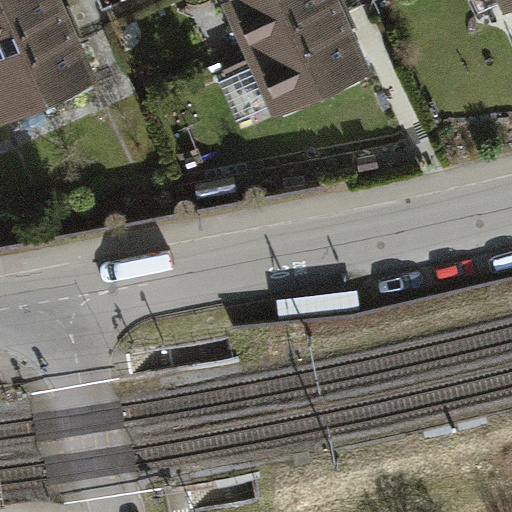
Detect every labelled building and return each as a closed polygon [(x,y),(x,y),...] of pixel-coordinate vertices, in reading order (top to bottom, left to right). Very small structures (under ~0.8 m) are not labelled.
[(57,0),(0,0),(0,52),(67,22),(57,0)] [(335,0),(231,0),(255,54),(342,15),(335,0)] [(511,0),(473,0),(479,11),(504,0),(507,0),(510,4),(511,3),(511,0)] [(342,15),(255,54),(259,62),(223,78),(241,120),(277,103),(279,107),(366,68),(342,15)] [(67,22),(0,52),(0,104),(5,116),(92,77),(67,22)]
